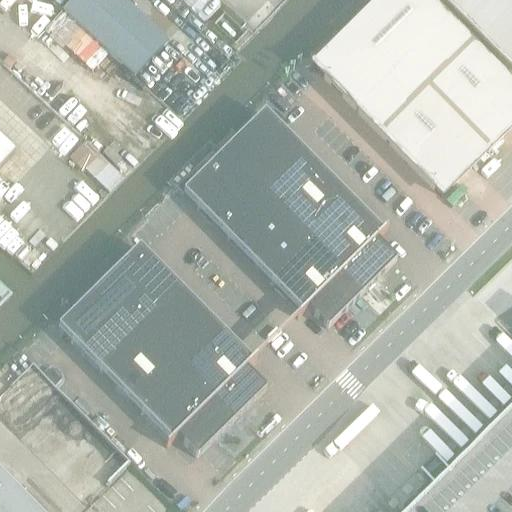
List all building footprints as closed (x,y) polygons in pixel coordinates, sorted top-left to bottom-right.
[(134,81),(168,42),(119,0),(74,0),(60,16),(134,81)] [(511,88),(424,0),(380,0),(309,71),(441,204),(511,134),(511,88)] [(511,0),(433,0),(510,77),(511,75),(511,0)] [(183,197),(227,242),(308,162),(264,117),(183,197)] [(0,168),(15,153),(0,139),(0,168)] [(227,242),(272,287),(352,207),(308,162),(227,242)] [(328,331),(396,263),(376,243),(386,233),(385,232),(381,236),(352,207),(272,287),(300,316),(296,320),(297,321),(307,311),(328,331)] [(139,252),(58,331),(100,374),(181,294),(139,252)] [(100,374),(142,417),(223,337),(181,294),(100,374)] [(177,440),(197,460),(266,392),(246,372),(256,362),(255,361),(251,365),(223,337),(142,417),(170,445),(166,449),(167,450),(177,440)] [(511,511),(511,429),(428,511),(511,511)] [(35,511),(0,475),(0,511),(35,511)]
